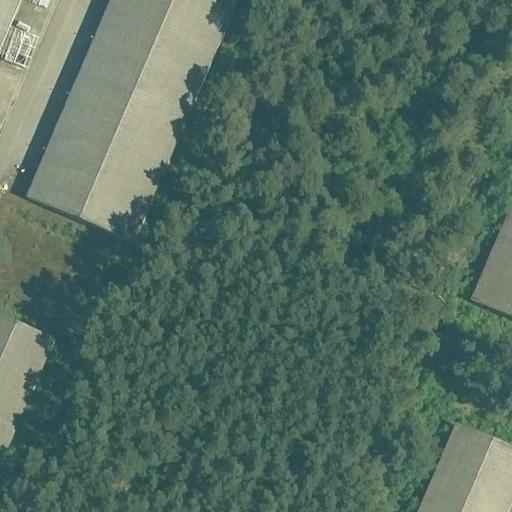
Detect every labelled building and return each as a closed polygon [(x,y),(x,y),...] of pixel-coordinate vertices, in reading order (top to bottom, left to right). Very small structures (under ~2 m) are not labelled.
[(0,0),(0,62),(27,0),(0,0)] [(116,0),(26,215),(137,261),(245,0),(116,0)] [(511,335),(511,213),(468,317),(511,335)] [(0,505),(67,346),(0,317),(0,505)] [(411,511),(511,511),(511,458),(447,430),(411,511)]
